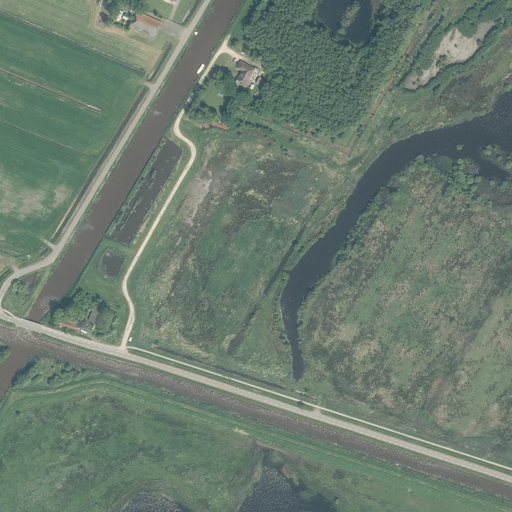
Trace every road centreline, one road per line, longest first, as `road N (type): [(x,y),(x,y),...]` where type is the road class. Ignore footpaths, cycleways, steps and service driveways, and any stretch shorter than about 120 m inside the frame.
road 1 (tertiary): [(511,480),(0,315)]
road 2 (unclassified): [(0,296),(9,279),(59,246),(207,0)]
